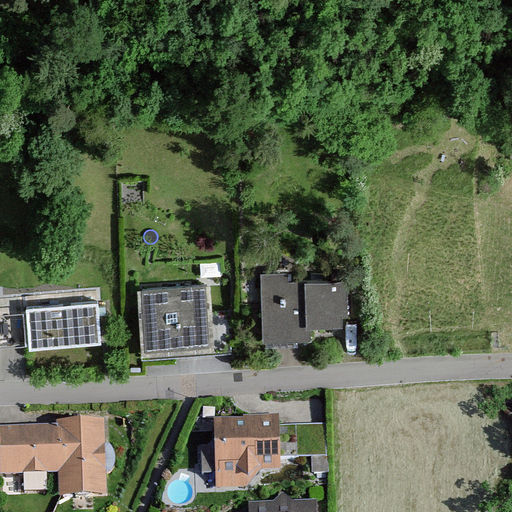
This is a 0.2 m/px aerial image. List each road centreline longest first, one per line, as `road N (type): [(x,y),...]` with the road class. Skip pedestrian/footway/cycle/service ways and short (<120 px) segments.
road 1 (residential): [(0,393),(511,366)]
road 2 (track): [(91,0),(61,77),(0,111)]
